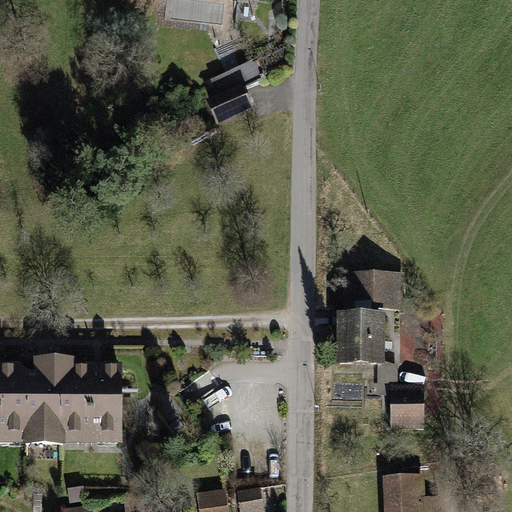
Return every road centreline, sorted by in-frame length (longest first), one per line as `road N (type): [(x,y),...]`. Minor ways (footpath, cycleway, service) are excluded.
road 1 (unclassified): [(300,511),(310,0)]
road 2 (track): [(302,321),(0,323)]
